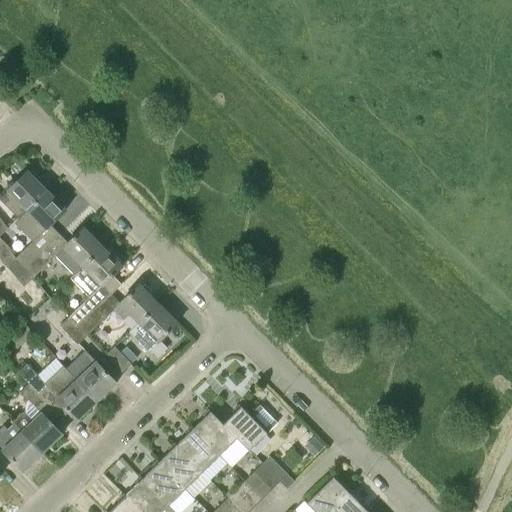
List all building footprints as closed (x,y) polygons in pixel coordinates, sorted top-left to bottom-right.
[(0,199),(19,218),(27,210),(47,190),(28,171),(8,190),(8,191),(0,198),(0,199)] [(47,190),(27,210),(19,218),(15,222),(34,241),(16,258),(25,268),(43,251),(60,234),(51,225),(66,209),(47,190)] [(0,236),(9,228),(0,217),(0,236)] [(55,255),(74,274),(103,246),(84,227),(69,243),(60,234),(43,251),(25,268),(33,277),(55,255)] [(0,257),(24,286),(33,277),(25,268),(16,258),(0,238),(0,257)] [(103,246),(74,274),(90,290),(92,288),(95,291),(69,316),(78,326),(112,294),(121,284),(113,275),(123,266),(103,246)] [(139,283),(120,302),(120,303),(139,322),(159,303),(139,283)] [(120,303),(120,302),(112,294),(78,326),(87,335),(113,309),(120,303)] [(159,303),(139,322),(130,331),(149,350),(158,341),(177,322),(159,303)] [(79,344),(87,335),(78,326),(69,316),(60,325),(79,344)] [(122,373),(131,363),(114,346),(106,355),(122,373)] [(68,370),(97,401),(116,382),(87,351),(68,370)] [(97,401),(68,370),(63,365),(44,383),(37,375),(27,364),(18,373),(29,383),(62,417),(69,411),(77,419),(97,401)] [(14,423),(42,452),(62,433),(54,425),(62,417),(29,383),(20,392),(31,404),(13,421),(14,423)] [(264,405),(256,411),(269,427),(276,422),(264,405)] [(224,424),(237,438),(250,451),(268,433),(242,406),(224,424)] [(220,454),(237,438),(224,424),(212,411),(195,428),(220,454)] [(22,470),(42,452),(14,423),(0,435),(0,445),(3,448),(2,449),(22,470)] [(203,471),(220,454),(195,428),(177,446),(203,471)] [(186,487),(203,471),(177,446),(160,462),(186,487)] [(272,490),(280,481),(287,488),(294,481),(270,456),(262,463),(254,472),(272,490)] [(169,505),(186,487),(160,462),(142,479),(169,505)] [(263,498),(272,490),(254,472),(245,480),(263,498)] [(307,503),(316,511),(332,511),(351,494),(334,476),(307,503)] [(142,511),(161,511),(169,505),(142,479),(126,495),(142,511)] [(254,507),(263,498),(245,480),(237,488),(254,507)] [(242,511),(249,511),(254,507),(237,488),(228,497),(242,511)] [(367,511),(368,511),(351,494),(332,511),(367,511)] [(142,511),(126,495),(109,511),(142,511)] [(225,511),(242,511),(228,497),(219,506),(225,511)]
